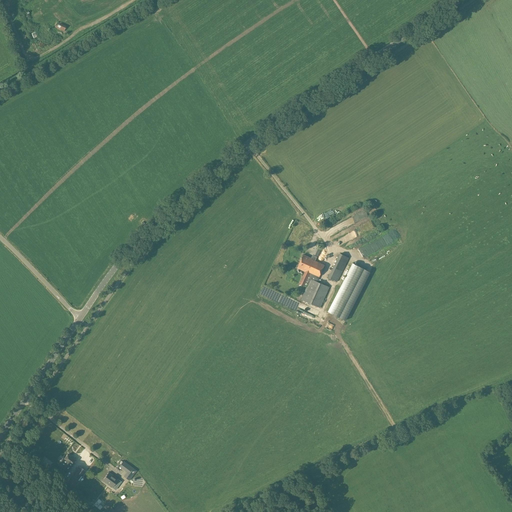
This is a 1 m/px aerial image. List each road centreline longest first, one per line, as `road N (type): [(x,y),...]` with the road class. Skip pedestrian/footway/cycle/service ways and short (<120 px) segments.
road 1 (secondary): [(80,318),(161,211),(231,153),(460,0)]
road 2 (secondary): [(0,436),(80,318)]
